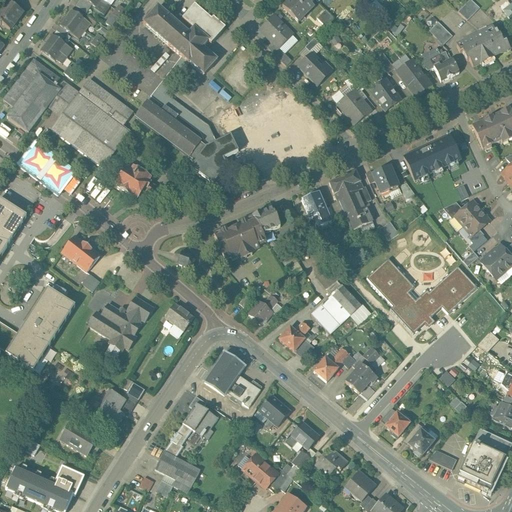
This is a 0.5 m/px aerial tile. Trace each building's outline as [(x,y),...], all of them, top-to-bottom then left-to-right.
[(5,0),(0,7),(0,23),(12,33),(26,15),(6,0),(5,0)] [(92,6),(82,0),(80,0),(76,7),(86,15),(92,6)] [(101,1),(99,0),(82,0),(92,6),(95,9),(101,1)] [(312,7),(305,0),(289,0),(282,8),(298,24),(304,17),(302,15),(311,6),(312,7)] [(473,0),(472,0),(461,11),(469,19),(481,8),(473,0)] [(106,5),(101,1),(95,9),(94,10),(102,17),(109,7),(106,5)] [(128,10),(120,5),(108,26),(116,31),(128,10)] [(511,5),(503,12),(511,24),(511,5)] [(211,21),(194,7),(182,20),(193,31),(207,43),(211,46),(225,30),(213,20),(211,21)] [(189,36),(158,9),(157,8),(156,10),(144,23),(143,25),(145,27),(145,26),(168,47),(181,58),(182,60),(183,59),(188,64),(187,64),(188,65),(189,64),(202,76),(203,77),(216,62),(216,61),(202,49),(207,43),(193,31),(189,36)] [(92,26),(72,11),(56,32),(63,37),(66,34),(79,43),(92,26)] [(333,19),(325,11),(317,20),(325,28),(333,19)] [(284,26),(273,16),(259,31),(274,46),(278,51),(279,50),(292,37),(283,27),(284,26)] [(452,37),(438,23),(429,32),(443,46),(452,37)] [(495,33),(494,34),(492,29),(481,35),(493,60),(494,59),(493,58),(509,50),(505,43),(502,45),(498,36),(497,36),(495,33)] [(99,34),(93,43),(101,49),(108,40),(99,34)] [(481,35),(456,47),(460,54),(462,53),(466,62),(469,61),(473,68),(480,65),(480,66),(493,60),(481,35)] [(71,51),(52,37),(47,44),(60,55),(66,59),(71,51)] [(314,39),(305,48),(309,53),(318,44),(314,39)] [(60,55),(47,44),(41,52),(55,63),(60,55)] [(291,63),(279,50),(278,51),(274,46),(269,51),(286,68),(291,63)] [(445,53),(439,56),(437,52),(435,52),(436,53),(424,59),(432,70),(434,69),(440,84),(459,75),(451,60),(449,61),(445,53)] [(329,72),(312,54),(304,61),(306,63),(299,70),(314,85),(314,86),(316,88),(317,88),(321,85),(321,84),(323,82),(321,80),(329,72)] [(88,65),(79,58),(73,66),(82,73),(88,65)] [(181,58),(150,98),(151,98),(164,108),(178,118),(200,135),(206,149),(216,144),(208,128),(206,126),(234,113),(232,109),(231,107),(200,122),(165,95),(188,65),(187,64),(188,64),(183,59),(182,60),(181,58)] [(407,58),(395,67),(418,97),(434,85),(415,60),(411,63),(407,58)] [(61,83),(43,69),(33,62),(34,63),(4,102),(3,102),(14,110),(7,119),(28,135),(47,109),(60,92),(57,90),(62,83),(61,83)] [(367,88),(356,74),(351,79),(359,89),(361,92),(367,88)] [(351,79),(350,79),(344,83),(352,93),(353,92),(354,93),(359,89),(351,79)] [(400,102),(385,80),(370,91),(386,112),(400,102)] [(133,115),(89,82),(78,95),(62,83),(57,90),(60,92),(47,109),(60,119),(51,132),(103,172),(131,134),(123,128),(133,115)] [(354,93),(353,92),(352,93),(337,105),(354,127),(371,113),(354,93)] [(164,108),(151,98),(147,103),(160,113),(164,108)] [(178,118),(164,108),(160,113),(147,103),(134,120),(135,120),(137,118),(190,158),(188,160),(189,161),(189,160),(194,164),(190,170),(212,186),(212,187),(226,168),(223,160),(237,153),(238,153),(230,137),(216,144),(206,149),(205,149),(200,145),(201,144),(174,123),(178,118)] [(511,112),(511,110),(481,124),(491,146),(500,142),(501,145),(511,140),(511,112)] [(241,128),(234,113),(220,120),(227,135),(229,134),(239,129),(241,128)] [(298,113),(276,124),(285,142),(306,132),(307,132),(298,113)] [(239,129),(229,134),(242,162),(253,156),(257,163),(287,148),(285,142),(276,124),(244,139),(239,129)] [(481,124),(472,128),(482,151),(491,146),(481,124)] [(449,138),(402,159),(414,184),(460,163),(449,138)] [(465,143),(458,146),(461,152),(468,149),(465,143)] [(511,165),(511,167),(503,175),(511,184),(511,183),(511,155),(506,158),(511,165)] [(389,168),(372,176),(375,183),(380,196),(398,188),(389,168)] [(150,180),(133,169),(131,172),(126,169),(114,186),(137,201),(144,189),(147,191),(160,199),(165,194),(148,183),(150,180)] [(354,173),(330,184),(329,184),(333,195),(333,196),(334,196),(344,221),(348,219),(366,211),(364,205),(371,202),(364,188),(363,189),(355,172),(354,173)] [(372,176),(370,172),(365,175),(369,185),(375,183),(372,176)] [(414,196),(406,185),(399,188),(405,200),(414,196)] [(318,194),(301,202),(304,209),(306,215),(307,215),(309,221),(314,219),(315,219),(326,214),(325,210),(318,194)] [(0,265),(31,217),(1,198),(0,200),(0,347),(40,372),(81,306),(49,287),(21,332),(0,318),(0,265)] [(462,212),(454,218),(455,219),(463,228),(480,213),(472,203),(462,212)] [(456,204),(443,210),(452,221),(455,219),(454,218),(462,212),(456,204)] [(336,222),(330,208),(325,210),(326,214),(327,215),(331,224),(336,222)] [(272,210),(261,215),(260,215),(251,219),(262,236),(280,228),(272,210)] [(366,211),(348,219),(354,232),(372,223),(366,211)] [(480,213),(463,228),(471,238),(479,231),(489,223),(480,213)] [(315,219),(314,219),(318,230),(319,229),(322,230),(327,228),(328,225),(331,224),(327,215),(326,214),(315,219)] [(240,227),(228,232),(226,230),(214,235),(225,261),(230,258),(232,261),(240,258),(241,261),(252,256),(251,253),(258,250),(257,247),(266,243),(262,236),(251,219),(239,224),(240,227)] [(398,235),(389,223),(380,230),(388,242),(398,235)] [(479,231),(471,238),(468,240),(473,246),(483,237),(479,231)] [(100,258),(74,238),(61,255),(86,274),(100,258)] [(511,261),(504,252),(500,247),(490,255),(505,273),(511,267),(511,261)] [(186,256),(182,254),(182,252),(181,252),(181,254),(180,255),(177,265),(177,266),(176,268),(177,268),(178,266),(182,267),(181,269),(182,270),(182,268),(186,269),(186,271),(187,271),(187,269),(191,267),(192,268),(193,268),(192,266),(193,262),(195,262),(195,261),(193,261),(191,258),(192,256),(190,257),(187,256),(187,254),(186,254),(186,256)] [(358,252),(350,258),(357,267),(365,261),(358,252)] [(473,254),(463,263),(467,268),(478,259),(473,254)] [(505,273),(490,255),(480,264),(495,281),(505,273)] [(415,302),(408,295),(414,289),(387,260),(367,279),(393,308),(390,311),(412,335),(424,325),(428,329),(434,324),(430,319),(441,309),(447,315),(476,289),(457,268),(429,294),(426,292),(415,302)] [(329,268),(316,278),(326,290),(336,282),(339,279),(329,268)] [(99,284),(89,276),(82,285),(92,294),(99,284)] [(326,290),(325,291),(331,297),(341,287),(336,282),(326,290)] [(331,297),(311,316),(330,337),(360,308),(341,287),(331,297)] [(251,300),(247,296),(239,305),(243,309),(251,300)] [(271,297),(263,306),(259,303),(248,316),(260,326),(264,320),(266,322),(273,314),(272,313),(273,312),(271,310),(278,303),(271,297)] [(119,312),(108,306),(101,317),(96,314),(88,327),(110,341),(108,344),(122,353),(124,350),(127,352),(135,339),(134,337),(141,326),(139,325),(141,322),(144,324),(153,310),(135,299),(126,313),(127,314),(126,317),(123,315),(124,313),(120,311),(119,312)] [(193,320),(175,306),(165,320),(172,325),(171,327),(177,332),(178,330),(183,333),(193,320)] [(310,330),(302,324),(294,333),(302,339),(310,330)] [(294,333),(289,329),(279,341),(293,354),(304,341),(302,339),(294,333)] [(490,333),(477,347),(487,354),(498,341),(490,333)] [(314,350),(304,341),(293,354),(303,362),(314,350)] [(380,358),(371,349),(362,358),(361,356),(355,362),(355,363),(351,367),(356,371),(361,366),(362,367),(367,362),(371,366),(380,358)] [(341,350),(330,364),(337,370),(342,364),(348,356),(341,350)] [(243,368),(224,355),(204,384),(224,397),(228,391),(238,377),(243,368)] [(355,362),(348,356),(342,364),(348,370),(351,367),(355,363),(355,362)] [(468,356),(463,362),(474,372),(480,366),(468,356)] [(380,358),(371,366),(375,371),(384,362),(380,358)] [(330,364),(325,360),(313,373),(326,384),(337,370),(330,364)] [(362,367),(361,366),(356,371),(345,384),(359,396),(359,395),(367,386),(369,384),(372,386),(377,380),(362,367)] [(447,389),(455,380),(446,372),(438,380),(447,389)] [(260,392),(238,377),(228,391),(233,394),(231,398),(248,409),(260,392)] [(511,384),(511,386),(500,380),(496,388),(508,393),(505,399),(511,402),(511,384)] [(144,391),(132,384),(125,395),(128,397),(137,402),(144,391)] [(374,393),(367,386),(359,395),(367,401),(374,393)] [(125,402),(108,391),(97,410),(105,415),(99,425),(113,434),(124,416),(119,413),(126,402),(125,402)] [(137,402),(128,397),(125,402),(126,402),(119,413),(124,416),(127,418),(137,402)] [(206,405),(196,398),(189,408),(192,410),(196,405),(203,410),(206,405)] [(290,414),(278,404),(278,403),(273,399),(271,398),(265,404),(259,410),(271,421),(270,422),(277,428),(290,414)] [(449,405),(460,415),(467,408),(456,398),(449,405)] [(511,402),(505,399),(503,398),(502,401),(504,402),(502,406),(504,407),(511,410),(511,402)] [(203,410),(196,405),(192,410),(182,425),(183,426),(191,431),(200,437),(200,438),(201,439),(202,438),(207,442),(213,433),(210,431),(218,420),(203,410)] [(511,410),(502,406),(500,405),(498,409),(494,408),(490,417),(494,418),(492,421),(510,430),(511,429),(511,410)] [(391,410),(380,422),(386,427),(396,414),(391,410)] [(409,425),(396,414),(386,427),(385,428),(391,434),(390,435),(396,440),(397,439),(398,439),(409,425)] [(319,439),(301,424),(296,430),(295,430),(294,431),(295,431),(284,444),(291,450),(297,443),(308,452),(319,439)] [(487,428),(483,424),(479,431),(490,436),(493,431),(487,428)] [(84,434),(69,425),(60,439),(67,443),(65,446),(86,458),(91,450),(89,449),(96,437),(85,431),(84,434)] [(418,425),(402,443),(407,446),(422,428),(418,425)] [(177,435),(176,434),(170,442),(173,444),(166,454),(175,459),(182,448),(179,447),(183,440),(185,441),(191,431),(183,426),(177,435)] [(422,428),(407,446),(414,453),(413,454),(419,459),(420,458),(421,458),(434,443),(426,436),(428,434),(422,428)] [(479,431),(457,480),(489,495),(511,446),(490,436),(479,431)] [(40,447),(31,442),(25,452),(34,457),(40,447)] [(335,452),(332,455),(328,451),(323,457),(315,466),(328,478),(335,471),(338,474),(347,464),(335,452)] [(456,461),(435,452),(428,461),(451,472),(456,461)] [(166,454),(164,453),(154,471),(164,477),(161,482),(173,488),(187,496),(200,472),(175,459),(166,454)] [(317,453),(309,462),(315,466),(323,457),(317,453)] [(309,462),(300,455),(292,464),(301,472),(309,462)] [(277,476),(255,457),(250,462),(242,471),(265,491),(269,486),(277,476)] [(246,458),(238,467),(242,471),(250,462),(246,458)] [(84,478),(62,468),(56,481),(57,482),(58,481),(72,488),(68,497),(70,498),(63,511),(58,511),(53,510),(56,505),(50,502),(48,507),(23,496),(25,492),(19,489),(17,494),(8,489),(15,473),(22,476),(54,490),(55,488),(14,470),(5,491),(52,511),(66,511),(73,497),(75,498),(84,478)] [(288,477),(281,472),(277,476),(285,482),(288,477)] [(54,490),(22,476),(15,473),(8,489),(17,494),(19,489),(25,492),(23,496),(48,507),(50,502),(56,505),(53,510),(58,511),(63,511),(70,498),(68,497),(54,490)] [(371,484),(358,473),(344,489),(361,504),(367,497),(372,491),(368,488),(371,484)] [(285,482),(277,476),(269,486),(277,493),(279,490),(285,482)] [(285,482),(279,490),(284,494),(293,481),(288,477),(285,482)] [(153,483),(144,479),(139,489),(148,493),(153,483)] [(72,488),(58,481),(55,488),(54,490),(68,497),(72,488)] [(173,488),(161,482),(155,494),(167,500),(173,488)] [(302,511),(305,509),(287,496),(280,507),(286,511),(302,511)] [(400,511),(402,511),(385,496),(377,505),(371,511),(400,511)] [(367,497),(361,504),(359,505),(364,509),(371,501),(367,497)] [(371,501),(364,509),(366,511),(371,511),(377,505),(371,500),(371,501)]
